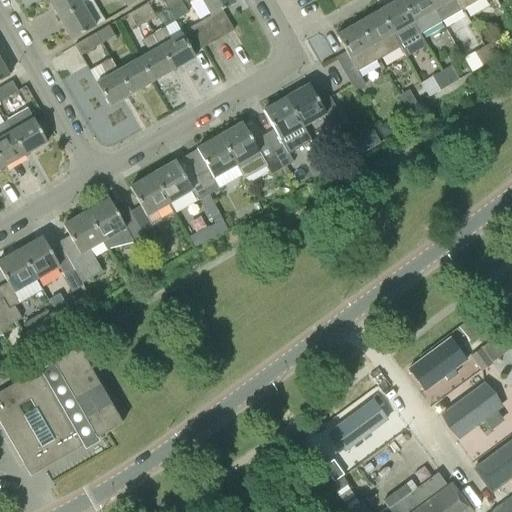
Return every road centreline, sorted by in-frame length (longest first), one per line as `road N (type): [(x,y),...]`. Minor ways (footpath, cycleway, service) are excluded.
road 1 (tertiary): [(67,511),(188,435),(511,195)]
road 2 (residential): [(102,176),(282,72),(293,41),(269,0)]
road 3 (residential): [(102,176),(0,1)]
